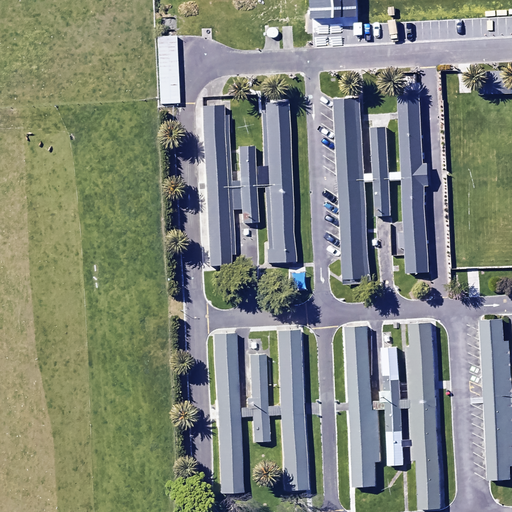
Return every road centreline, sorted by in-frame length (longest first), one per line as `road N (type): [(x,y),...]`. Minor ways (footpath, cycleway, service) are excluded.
road 1 (unclassified): [(312,57),(220,62),(188,88),(196,322)]
road 2 (unclassified): [(323,314),(312,57)]
road 3 (unclassified): [(471,511),(458,307)]
road 4 (unclassified): [(511,47),(312,57)]
road 5 (unclassified): [(331,511),(323,314)]
road 6 (unclassified): [(196,322),(209,511)]
road 7 (unclassified): [(323,314),(458,307)]
road 8 (unclassified): [(196,322),(323,314)]
